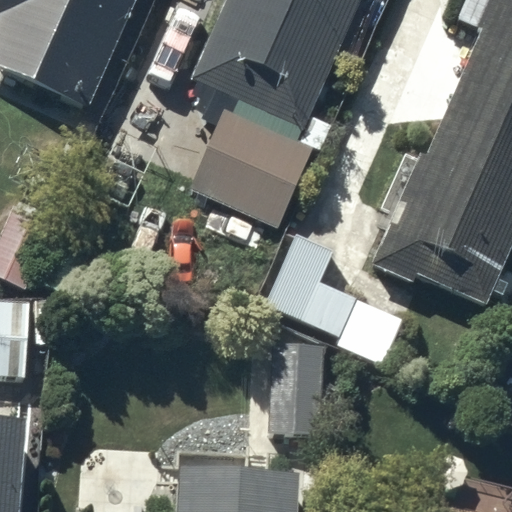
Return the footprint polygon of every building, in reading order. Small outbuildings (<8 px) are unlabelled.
[(0,67),(95,109),(141,0),(0,0),(0,7),(20,17),(0,62),(0,67)] [(223,0),(186,84),(297,133),(356,0),(223,0)] [(488,297),(511,240),(511,0),(485,0),(475,22),(485,26),(432,151),(421,146),(373,258),(415,276),(418,267),(488,297)] [(306,147),(215,111),(183,191),(274,227),(306,147)] [(333,255),(295,238),(265,304),(339,338),(336,345),(381,366),(401,323),(319,286),(333,255)] [(26,304),(0,303),(0,387),(26,387),(26,304)] [(324,364),(270,362),(267,455),(321,457),(324,364)] [(0,511),(18,511),(26,430),(0,427),(0,511)] [(511,511),(511,484),(510,484),(511,474),(511,473),(449,458),(435,511),(511,511)] [(180,477),(177,511),(107,511),(78,510),(77,511),(298,511),(300,484),(180,477)]
